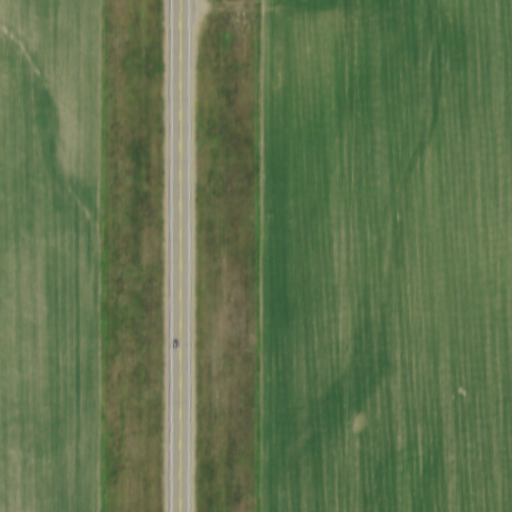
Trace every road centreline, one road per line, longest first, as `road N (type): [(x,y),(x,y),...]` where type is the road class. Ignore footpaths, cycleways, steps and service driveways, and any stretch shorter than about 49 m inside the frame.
road 1 (primary): [(186,0),(182,511)]
road 2 (track): [(186,13),(421,23)]
